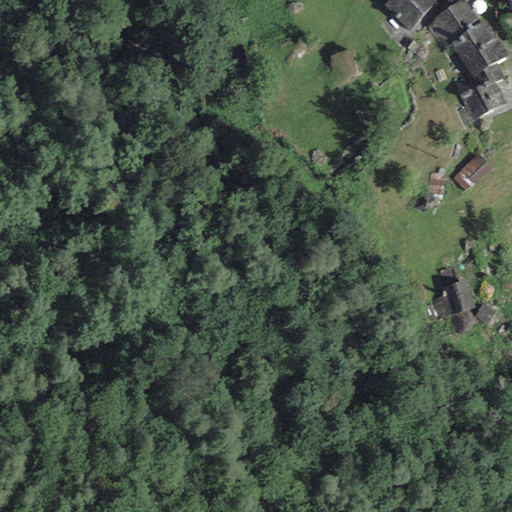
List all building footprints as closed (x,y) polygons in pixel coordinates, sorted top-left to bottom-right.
[(438,3),(434,0),(389,0),(382,9),(410,34),(438,3)] [(511,0),(451,0),(454,4),(460,0),(507,0),(511,10),(511,0)] [(482,29),(464,3),(429,26),(441,44),(450,45),(473,78),(505,55),(485,26),(482,29)] [(511,103),(496,70),(456,89),(465,108),(458,111),(466,129),(511,106),(511,103)] [(492,172),(477,157),(453,180),(467,195),(492,172)] [(470,284),(443,290),(445,297),(435,300),(440,319),(476,310),(470,284)] [(495,313),(483,305),(476,316),(489,324),(495,313)]
